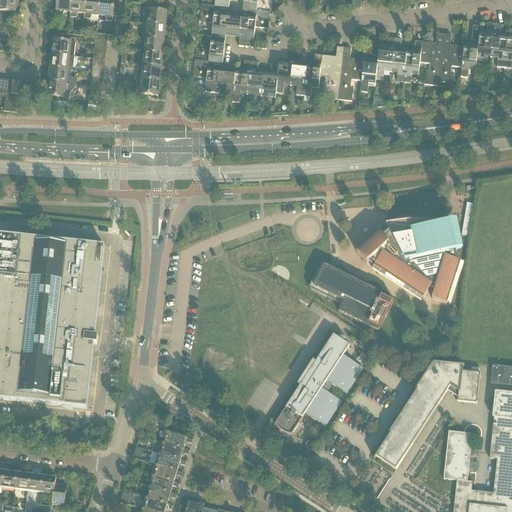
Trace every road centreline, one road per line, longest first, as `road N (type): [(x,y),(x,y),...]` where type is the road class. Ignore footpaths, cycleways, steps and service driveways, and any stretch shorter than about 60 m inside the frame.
road 1 (secondary): [(433,128),(163,135)]
road 2 (secondary): [(170,151),(433,128)]
road 3 (residential): [(291,0),(292,21),(303,27),(511,2)]
road 4 (tertiary): [(344,511),(142,379)]
road 5 (secondary): [(163,135),(0,132)]
road 6 (secondary): [(0,145),(157,152)]
road 7 (tertiary): [(142,379),(157,240)]
road 8 (unknown): [(252,227),(274,296),(339,292)]
